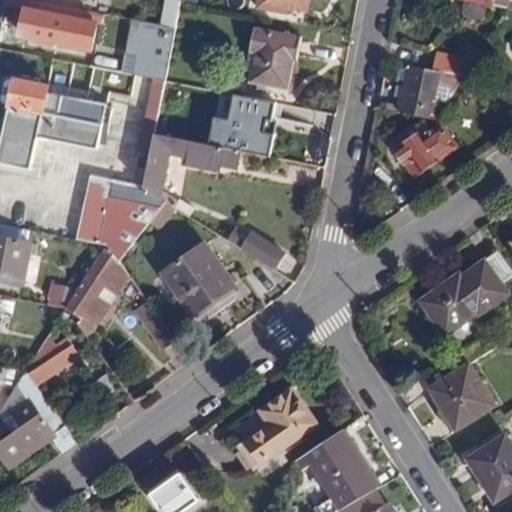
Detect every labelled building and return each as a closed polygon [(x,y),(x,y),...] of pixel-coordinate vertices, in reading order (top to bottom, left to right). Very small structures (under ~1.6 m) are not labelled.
[(267,0),(267,1),(307,8),(308,0),(267,0)] [(91,48),(97,22),(31,9),(26,35),(91,48)] [(147,23),(137,75),(166,81),(176,28),(147,23)] [(296,61),(300,38),(257,30),(254,52),(256,53),(251,80),(287,87),(293,60),(296,61)] [(475,60),(482,48),(459,43),(457,56),(475,60)] [(437,71),(441,72),(464,76),(475,60),(457,56),(441,53),(437,71)] [(411,66),(401,111),(432,117),(441,72),(437,71),(411,66)] [(441,72),(432,117),(438,119),(464,76),(441,72)] [(166,81),(137,75),(131,102),(161,108),(166,81)] [(39,137),(101,150),(110,102),(51,91),(52,86),(17,79),(1,161),(33,168),(39,137)] [(101,150),(96,176),(146,186),(156,134),(161,108),(131,102),(110,98),(110,102),(101,150)] [(416,175),(457,145),(442,123),(433,130),(427,122),(395,145),(416,175)] [(156,134),(146,186),(163,197),(164,190),(172,153),(187,155),(186,162),(221,169),(222,164),(238,167),(242,150),(156,134)] [(92,176),(80,240),(107,246),(146,186),(96,176),(92,176)] [(146,186),(107,246),(120,262),(152,220),(167,200),(163,197),(146,186)] [(167,200),(177,206),(180,208),(184,202),(164,190),(163,197),(167,200)] [(167,200),(152,220),(161,225),(177,206),(167,200)] [(184,202),(180,208),(191,215),(196,206),(184,202)] [(245,250),(278,272),(289,256),(255,233),(245,250)] [(0,278),(25,284),(32,244),(0,237),(0,278)] [(236,284),(208,243),(166,273),(195,313),(236,284)] [(120,262),(107,246),(80,289),(68,308),(96,325),(130,276),(120,262)] [(511,277),(511,270),(499,252),(463,276),(460,273),(422,300),(446,334),(477,313),(479,316),(511,293),(511,292),(505,282),(511,277)] [(48,305),(50,305),(68,308),(80,289),(52,283),(48,305)] [(156,312),(145,297),(132,306),(143,321),(156,312)] [(48,318),(60,320),(66,310),(68,308),(50,305),(48,318)] [(66,310),(88,338),(96,325),(68,308),(66,310)] [(165,351),(178,342),(156,312),(143,321),(165,351)] [(79,357),(67,340),(40,359),(44,365),(33,372),(40,385),(79,357)] [(482,342),(425,378),(445,410),(438,414),(450,434),(497,404),(472,364),(499,345),(482,342)] [(53,438),(64,453),(79,442),(27,372),(6,406),(22,430),(0,445),(0,452),(10,467),(53,438)] [(318,423),(294,388),(262,411),(271,425),(243,445),(257,465),(318,423)] [(338,434),(306,455),(333,498),(323,505),(326,511),(336,511),(376,489),(369,478),(373,475),(351,440),(344,445),(338,434)] [(511,490),(511,440),(508,434),(469,459),(497,501),(511,490)] [(183,511),(201,500),(182,473),(153,493),(166,511),(183,511)] [(376,489),(336,511),(396,511),(391,503),(389,505),(377,488),(376,489)]
